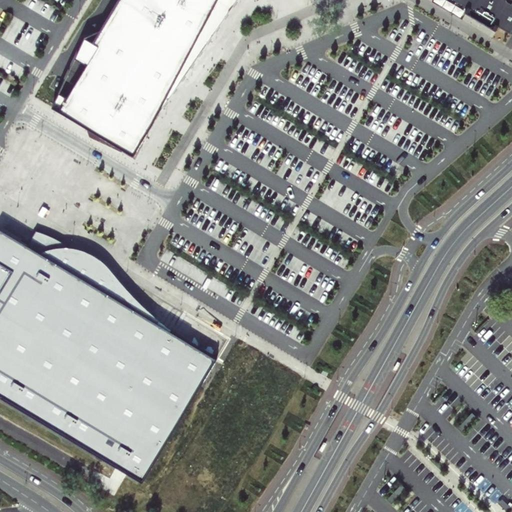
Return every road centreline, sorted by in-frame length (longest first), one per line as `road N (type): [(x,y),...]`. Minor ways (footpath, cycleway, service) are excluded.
road 1 (tertiary): [(511,165),(425,256),(276,511)]
road 2 (tertiary): [(319,511),(464,254),(511,207)]
